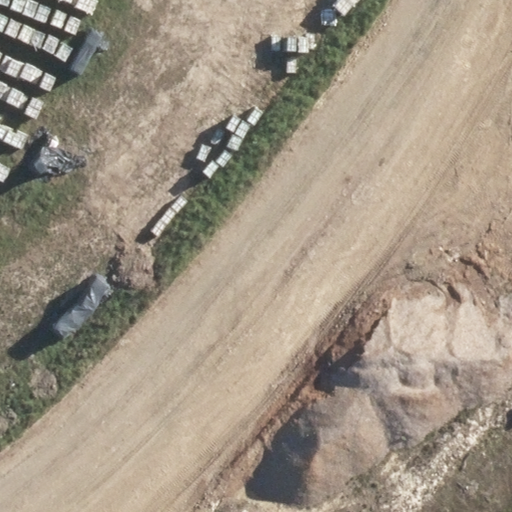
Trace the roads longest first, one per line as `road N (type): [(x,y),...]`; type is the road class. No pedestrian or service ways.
road 1 (unknown): [(5,511),(160,377),(503,0)]
road 2 (unknown): [(511,118),(388,260),(139,511)]
